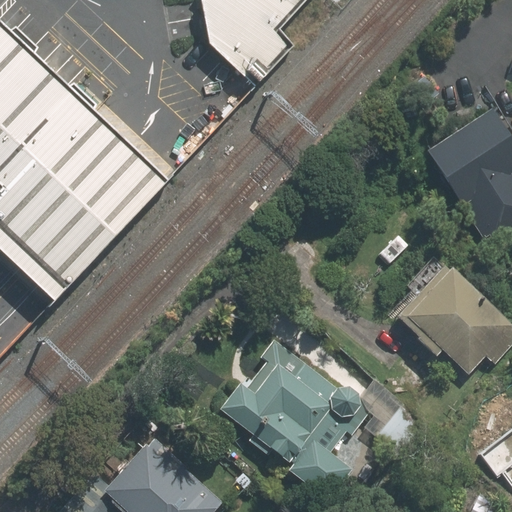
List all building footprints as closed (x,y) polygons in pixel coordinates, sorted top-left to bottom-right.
[(202,0),(210,43),(256,84),(295,46),(279,29),(305,0),(202,0)] [(0,166),(73,87),(0,19),(0,166)] [(73,87),(0,166),(0,246),(18,263),(58,301),(67,291),(170,181),(129,141),(73,87)] [(511,139),(492,110),(423,157),(480,241),(487,236),(492,244),(511,230),(511,177),(511,176),(511,175),(511,139)] [(511,348),(511,321),(459,271),(457,274),(450,268),(403,319),(425,339),(422,342),(443,360),(449,354),(475,377),(490,359),(498,365),(511,348)] [(341,390),(278,341),(265,357),(272,362),(252,388),(246,384),(225,412),(297,468),(292,473),(333,501),(355,471),(333,455),(350,434),(355,437),(373,411),(367,407),(365,395),(356,389),(341,390)] [(428,434),(399,409),(372,440),(402,465),(428,434)] [(220,511),(228,504),(160,441),(152,449),(150,447),(115,489),(97,473),(60,511),(127,511),(128,511),(220,511)] [(511,511),(511,510),(487,488),(466,510),(468,511),(511,511)]
